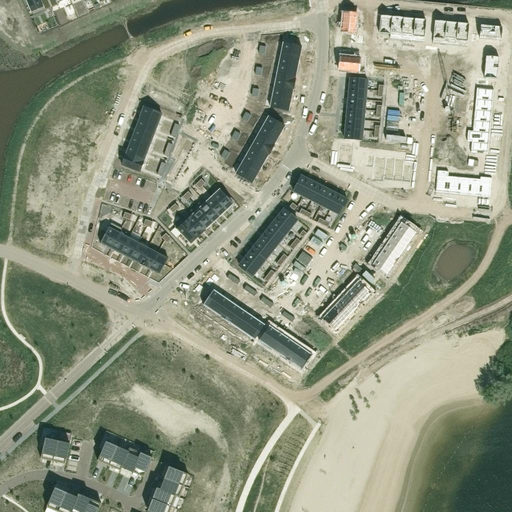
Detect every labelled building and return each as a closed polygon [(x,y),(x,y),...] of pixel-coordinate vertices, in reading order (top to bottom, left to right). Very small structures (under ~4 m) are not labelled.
[(25,0),(33,16),(51,8),(47,0),(25,0)] [(47,0),(51,8),(58,5),(57,3),(63,0),(47,0)] [(343,12),(341,34),(351,35),(350,43),(357,43),(358,36),(355,35),(357,13),(343,12)] [(380,15),(378,34),(390,35),(392,16),(380,15)] [(392,16),(390,35),(401,36),(403,17),(392,16)] [(403,17),(401,36),(412,37),(414,18),(403,17)] [(414,18),(412,37),(424,38),(426,19),(414,18)] [(434,20),(432,39),(444,40),(446,21),(434,20)] [(446,21),(444,40),(455,41),(457,22),(446,21)] [(457,22),(455,41),(467,42),(469,24),(457,22)] [(471,34),(471,41),(478,42),(479,39),(501,41),(502,27),(480,25),(479,35),(471,34)] [(283,43),(280,54),(299,58),(301,47),(283,43)] [(238,46),(224,48),(225,49),(228,73),(249,71),(252,55),(242,56),(242,54),(239,55),(238,46)] [(209,62),(202,63),(203,77),(228,73),(225,49),(211,50),(212,58),(209,59),(209,62)] [(339,49),(337,70),(360,73),(361,58),(349,57),(350,50),(339,49)] [(280,54),(278,65),(297,68),(299,58),(280,54)] [(477,77),(476,84),(488,86),(489,79),(497,79),(499,57),(485,56),(483,78),(477,77)] [(278,65),(276,75),(295,79),(297,68),(278,65)] [(276,75),(274,86),(293,90),(295,79),(276,75)] [(350,78),(349,88),(366,90),(367,79),(350,78)] [(274,86),(272,96),(290,100),(293,90),(274,86)] [(349,88),(348,99),(365,100),(366,90),(349,88)] [(476,88),(475,99),(494,101),(495,89),(476,88)] [(272,96),(270,108),(288,111),(290,100),(272,96)] [(348,99),(347,109),(364,110),(365,100),(348,99)] [(475,99),(474,110),(493,112),(494,101),(475,99)] [(144,107),(140,117),(157,124),(161,114),(144,107)] [(347,109),(346,119),(363,120),(364,110),(347,109)] [(474,110),(473,121),(492,123),(493,112),(474,110)] [(140,117),(136,127),(154,134),(157,124),(140,117)] [(268,117),(262,127),(279,136),(282,131),(285,126),(268,117)] [(346,119),(345,129),(362,131),(363,120),(346,119)] [(473,121),(472,132),(491,133),(492,123),(473,121)] [(136,127),(133,136),(150,143),(154,134),(136,127)] [(262,127),(257,136),(274,146),(274,145),(279,136),(262,127)] [(345,129),(344,140),(361,141),(362,131),(345,129)] [(472,132),(471,142),(490,144),(491,133),(472,132)] [(133,136),(129,146),(146,153),(150,143),(133,136)] [(257,136),(252,145),(268,155),(274,146),(257,136)] [(339,141),(337,164),(351,165),(353,143),(339,141)] [(471,142),(470,154),(489,156),(490,144),(471,142)] [(252,145),(246,155),(263,164),(268,155),(252,145)] [(129,146),(125,155),(143,162),(146,153),(129,146)] [(366,154),(365,166),(372,167),(373,160),(373,155),(366,154)] [(125,155),(121,165),(139,172),(143,162),(125,155)] [(246,155),(241,164),(257,174),(263,164),(246,155)] [(372,167),(371,181),(383,182),(383,180),(385,161),(373,160),(372,167)] [(385,161),(383,180),(392,181),(394,162),(385,161)] [(394,162),(392,181),(401,181),(403,163),(394,162)] [(403,163),(401,181),(410,182),(412,164),(403,163)] [(241,164),(235,174),(252,183),(257,174),(241,164)] [(436,175),(434,193),(446,194),(448,176),(436,175)] [(301,176),(293,192),(302,196),(310,181),(301,176)] [(448,176),(446,194),(457,195),(458,177),(448,176)] [(458,177),(457,195),(467,196),(469,178),(458,177)] [(469,178),(467,196),(478,197),(480,179),(469,178)] [(480,179),(478,197),(490,198),(492,180),(480,179)] [(310,181),(302,196),(311,201),(319,186),(310,181)] [(319,186),(311,201),(321,206),(328,190),(319,186)] [(328,190),(321,206),(330,210),(337,195),(328,190)] [(219,191),(212,197),(225,211),(232,204),(219,191)] [(337,195),(330,210),(339,215),(347,199),(337,195)] [(206,203),(218,217),(225,211),(212,197),(206,203)] [(203,199),(196,206),(212,223),(218,217),(206,203),(203,199)] [(196,206),(189,212),(190,214),(191,214),(205,229),(212,223),(196,206)] [(284,209),(277,218),(290,228),(297,220),(284,209)] [(185,220),(184,220),(199,235),(205,229),(191,214),(190,214),(185,220)] [(183,218),(174,226),(190,243),(199,235),(184,220),(185,220),(183,218)] [(277,218),(271,226),(284,236),(290,228),(277,218)] [(401,222),(395,230),(410,241),(416,232),(401,222)] [(111,223),(100,243),(110,249),(119,233),(120,233),(122,229),(111,223)] [(271,226),(264,234),(278,244),(284,236),(271,226)] [(395,230),(389,239),(404,249),(410,241),(395,230)] [(119,233),(110,249),(120,254),(129,238),(120,233),(119,233)] [(264,234),(258,242),(271,252),(278,244),(264,234)] [(129,238),(120,254),(130,259),(138,243),(129,238)] [(389,239),(383,247),(399,258),(404,249),(389,239)] [(258,242),(251,250),(265,260),(271,252),(258,242)] [(138,243),(130,259),(139,264),(148,248),(138,243)] [(383,247),(378,256),(393,266),(399,258),(383,247)] [(148,248),(139,264),(149,269),(157,253),(148,248)] [(251,250),(245,258),(259,268),(265,260),(251,250)] [(157,253),(149,269),(159,275),(168,258),(157,253)] [(378,256),(371,265),(387,275),(393,266),(378,256)] [(245,258),(238,266),(252,277),(259,268),(245,258)] [(338,270),(334,273),(339,278),(342,274),(338,270)] [(331,277),(327,281),(332,285),(335,282),(331,277)] [(357,280),(350,288),(364,301),(371,293),(357,280)] [(327,281),(324,284),(329,289),(332,285),(327,281)] [(350,288),(343,296),(357,308),(364,301),(350,288)] [(213,290),(203,305),(211,311),(222,296),(213,290)] [(317,292),(313,295),(318,300),(321,297),(317,292)] [(313,295),(310,299),(315,303),(318,300),(313,295)] [(222,296),(211,311),(220,317),(230,301),(222,296)] [(343,296),(336,303),(350,316),(357,308),(343,296)] [(230,301),(220,317),(228,323),(239,307),(230,301)] [(336,303),(329,310),(343,323),(350,316),(336,303)] [(239,307),(228,323),(237,328),(247,313),(239,307)] [(329,310),(322,318),(335,331),(343,323),(329,310)] [(247,313),(237,328),(245,334),(256,319),(247,313)] [(256,319),(245,334),(254,340),(264,325),(256,319)] [(269,325),(258,341),(267,347),(278,331),(269,325)] [(278,331),(267,347),(276,353),(286,337),(278,331)] [(286,337),(276,353),(284,358),(295,343),(286,337)] [(295,343),(284,358),(292,364),(303,349),(295,343)] [(303,349),(292,364),(301,370),(312,355),(303,349)] [(43,448),(40,459),(42,459),(46,460),(52,461),(53,462),(57,441),(45,438),(43,448)] [(57,441),(53,462),(54,462),(58,463),(64,464),(65,464),(70,444),(57,441)] [(101,451),(97,461),(98,462),(104,464),(107,466),(109,466),(117,447),(106,442),(101,451)] [(117,447),(109,466),(110,467),(119,471),(120,471),(122,468),(121,468),(128,451),(117,447)] [(128,451),(121,468),(122,468),(126,470),(132,472),(141,453),(129,448),(128,451)] [(141,453),(132,472),(138,475),(142,477),(144,478),(152,460),(152,458),(141,453)] [(166,472),(164,478),(184,486),(188,474),(168,467),(168,468),(166,472)] [(160,489),(159,490),(176,496),(176,497),(179,498),(184,486),(164,478),(161,485),(160,488),(160,489)] [(55,488),(46,507),(57,511),(66,493),(66,492),(65,492),(56,488),(55,488)] [(154,495),(152,500),(171,507),(172,507),(176,497),(176,496),(159,490),(160,489),(156,488),(156,489),(154,495)] [(66,493),(57,511),(70,511),(79,494),(78,494),(72,491),(67,489),(66,492),(66,493)] [(79,494),(70,511),(84,511),(90,499),(84,496),(80,495),(79,494)] [(90,499),(84,511),(97,511),(101,504),(99,503),(96,501),(90,499)] [(148,509),(147,511),(149,511),(173,511),(175,508),(172,507),(171,507),(152,500),(151,500),(149,506),(148,509)]
